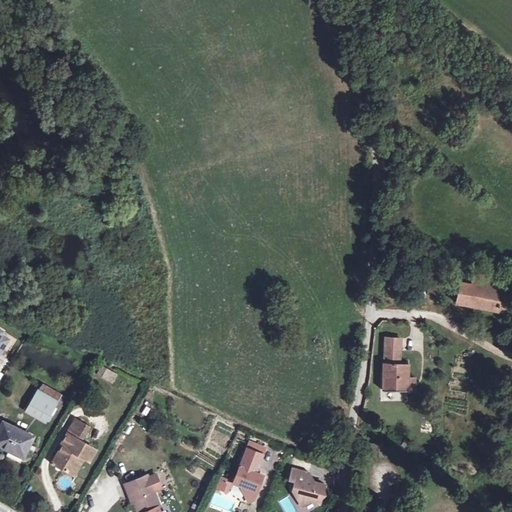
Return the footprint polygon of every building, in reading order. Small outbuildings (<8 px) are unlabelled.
[(511,288),(503,286),(505,280),(474,273),(471,284),(461,281),(457,302),(511,312),(511,288)] [(0,328),(0,352),(9,339),(0,334),(3,330),(0,328)] [(408,377),(408,364),(400,364),(401,338),(386,338),(383,391),(415,391),(415,378),(408,377)] [(117,375),(102,366),(98,373),(113,382),(117,375)] [(62,394),(42,384),(37,391),(57,402),(62,394)] [(46,421),(57,402),(37,391),(27,409),(46,421)] [(88,460),(94,448),(81,440),(76,438),(85,424),(76,419),(61,444),(63,445),(56,456),(64,461),(65,459),(69,461),(64,469),(74,475),(80,465),(76,463),(81,455),(88,460)] [(24,455),(33,436),(4,422),(0,430),(0,444),(10,449),(24,455)] [(81,440),(89,426),(85,424),(76,438),(81,440)] [(382,455),(381,444),(372,444),(373,456),(382,455)] [(255,496),(263,475),(256,472),(263,454),(247,448),(234,483),(241,485),(244,492),(255,496)] [(24,455),(10,449),(7,456),(21,462),(24,455)] [(64,469),(69,461),(65,459),(64,461),(56,456),(53,462),(64,469)] [(320,502),(325,484),(308,479),(310,472),(293,468),(290,480),(296,481),(293,491),(296,496),(301,497),(305,504),(312,500),(320,502)] [(138,511),(144,511),(158,506),(160,506),(147,475),(125,484),(128,492),(130,491),(135,502),(138,511)] [(222,489),(226,479),(221,477),(217,487),(222,489)] [(227,491),(231,481),(226,479),(222,489),(227,491)] [(254,499),(255,496),(244,492),(249,502),(254,499)] [(305,504),(301,497),(296,496),(302,506),(305,504)]
